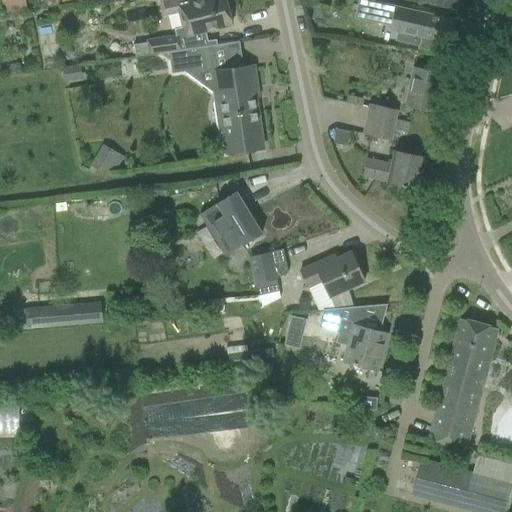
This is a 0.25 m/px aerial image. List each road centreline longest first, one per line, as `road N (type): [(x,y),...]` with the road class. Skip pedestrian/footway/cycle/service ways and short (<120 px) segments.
road 1 (residential): [(476,255),(454,267),(433,263),(397,245),(339,195),(311,144),(281,0)]
road 2 (residential): [(491,0),(463,131),(460,191),(476,255)]
